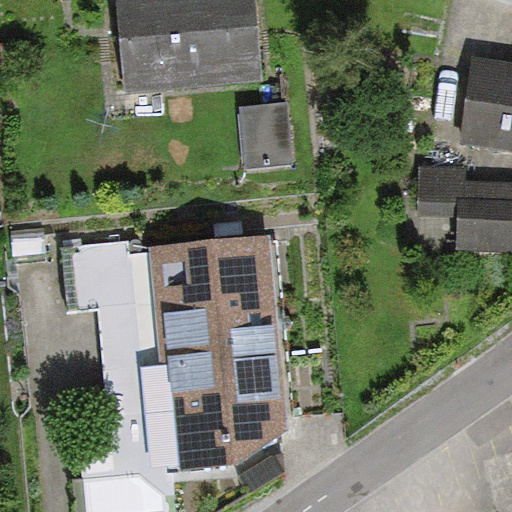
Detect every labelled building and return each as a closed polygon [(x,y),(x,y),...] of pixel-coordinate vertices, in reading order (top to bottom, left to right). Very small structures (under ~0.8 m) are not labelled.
[(106,0),(114,96),(247,84),(239,0),(106,0)] [(511,52),(461,49),(454,142),(511,146),(511,52)] [(250,160),(297,157),(293,99),(246,102),(250,160)] [(511,254),(511,179),(468,173),(470,164),(429,157),(421,206),(464,213),(459,246),(511,254)] [(284,424),(269,238),(75,253),(78,302),(105,300),(113,414),(87,416),(92,475),(232,464),(284,424)]
